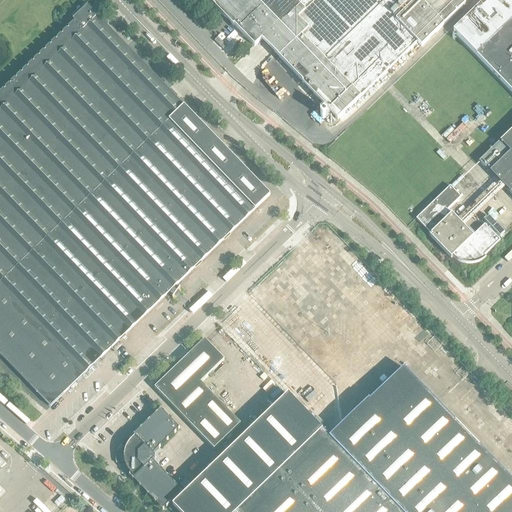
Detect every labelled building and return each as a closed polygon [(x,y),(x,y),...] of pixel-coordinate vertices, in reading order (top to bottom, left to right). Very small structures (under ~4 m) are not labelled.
[(207,0),(233,26),(234,25),(254,47),(262,40),(303,82),(302,83),(337,120),(417,43),(421,47),(454,15),(447,7),(453,0),(207,0)] [(465,4),(460,0),(453,0),(447,7),(454,15),(465,4)] [(500,141),(478,162),(511,196),(511,0),(484,0),(453,31),(511,92),(511,130),(500,142),(500,141)] [(0,354),(2,356),(50,407),(104,355),(111,348),(112,347),(168,293),(173,297),(172,298),(173,299),(174,296),(178,291),(180,288),(179,288),(179,289),(176,286),(270,195),(184,107),(179,101),(168,90),(126,47),(101,20),(97,16),(94,12),(93,11),(88,7),(88,6),(87,5),(72,19),(75,22),(69,28),(66,30),(64,32),(0,94),(0,354)] [(433,203),(416,219),(430,234),(429,236),(451,258),(452,257),(454,258),(455,260),(457,261),(458,262),(460,262),(462,263),(464,264),(465,264),(467,264),(469,264),(471,264),(473,264),(475,264),(476,263),(478,262),(480,262),(482,261),(483,260),(485,258),(486,257),(484,256),(500,241),(485,225),(473,236),(448,210),(461,198),(450,186),(433,203)] [(249,297),(220,324),(304,411),(313,402),(332,383),(249,297)] [(160,383),(154,388),(159,393),(214,449),(240,424),(200,383),(224,360),(204,340),(187,357),(181,363),(160,383)] [(366,402),(329,437),(370,480),(400,511),(511,511),(511,481),(465,432),(443,409),(428,394),(403,368),(380,391),(369,401),(369,400),(366,402)] [(286,396),(172,506),(178,511),(237,511),(322,430),(288,395),(286,396)] [(148,421),(147,421),(148,421),(142,427),(141,427),(141,428),(140,428),(140,429),(134,435),(133,435),(132,436),(131,438),(131,437),(130,438),(129,439),(130,440),(131,440),(129,443),(127,445),(126,447),(125,450),(124,453),(125,453),(125,461),(124,461),(124,464),(125,467),(127,469),(128,472),(130,474),(129,475),(130,476),(130,477),(131,478),(132,479),(132,478),(132,479),(133,480),(139,486),(140,487),(140,488),(140,487),(146,494),(147,494),(147,495),(148,495),(154,501),(154,502),(155,503),(161,509),(162,510),(163,510),(164,510),(164,509),(166,507),(170,503),(171,502),(171,503),(174,500),(174,499),(181,492),(182,492),(181,491),(181,490),(175,484),(174,483),(173,482),(167,476),(168,476),(167,476),(166,475),(160,469),(160,468),(159,467),(158,467),(152,461),(155,459),(155,456),(153,454),(159,448),(160,447),(166,441),(167,440),(168,440),(168,439),(174,433),(175,433),(175,432),(176,432),(178,430),(179,429),(179,428),(179,427),(172,420),(171,420),(172,420),(169,417),(168,417),(164,412),(162,410),(161,410),(161,409),(160,410),(159,410),(157,412),(157,413),(156,413),(155,414),(149,420),(148,421)] [(237,511),(400,511),(370,480),(329,438),(322,430),(237,511)]
